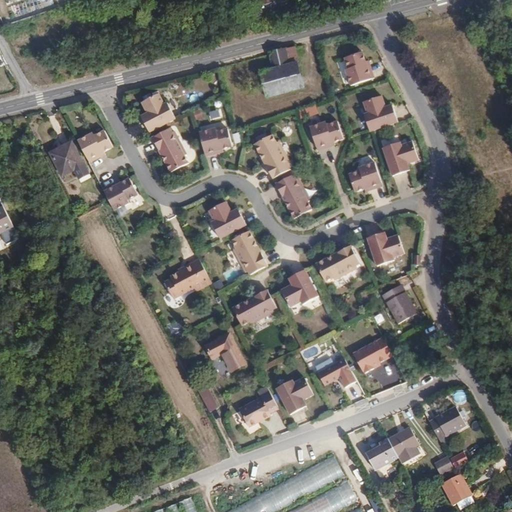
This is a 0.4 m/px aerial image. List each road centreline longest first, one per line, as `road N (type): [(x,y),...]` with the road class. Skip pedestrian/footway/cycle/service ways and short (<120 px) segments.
road 1 (residential): [(97,83),(162,198),(234,180),(250,188),(276,232),(310,241),(407,201),(437,203)]
road 2 (residential): [(103,511),(375,412),(466,369)]
road 3 (tertiary): [(375,12),(97,83)]
road 4 (residential): [(375,12),(435,129),(437,203)]
road 5 (residential): [(437,203),(434,287),(466,369)]
